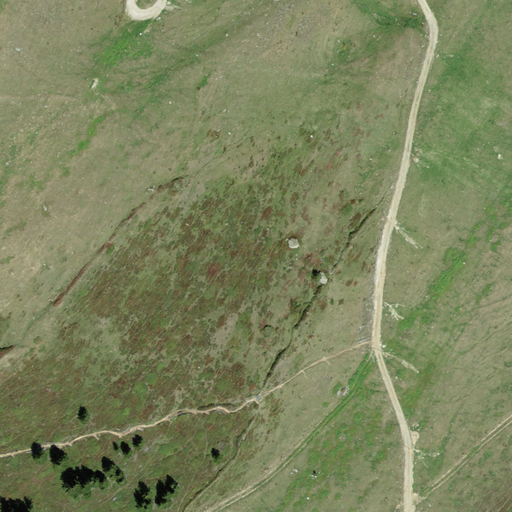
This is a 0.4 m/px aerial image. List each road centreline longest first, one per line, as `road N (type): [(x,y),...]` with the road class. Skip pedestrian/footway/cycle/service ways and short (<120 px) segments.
road 1 (track): [(427,0),(437,38),(387,233),(375,342)]
road 2 (track): [(375,342),(406,436),(407,511)]
